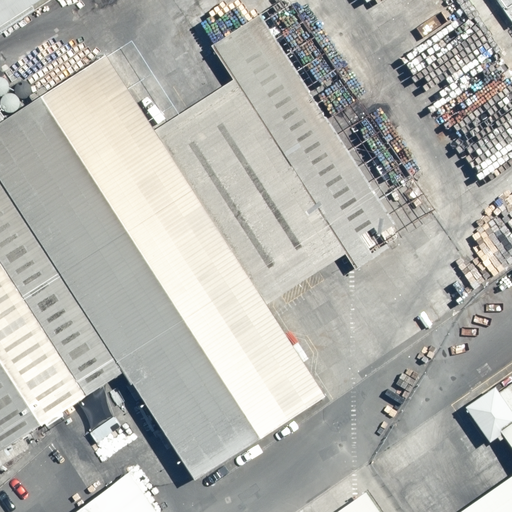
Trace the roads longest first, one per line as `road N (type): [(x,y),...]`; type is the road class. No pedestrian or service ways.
road 1 (unknown): [(340,329),(465,257),(479,207),(467,174),(343,0)]
road 2 (unknown): [(135,56),(340,329)]
road 3 (unknown): [(235,511),(316,459),(353,415),(359,369),(340,329)]
